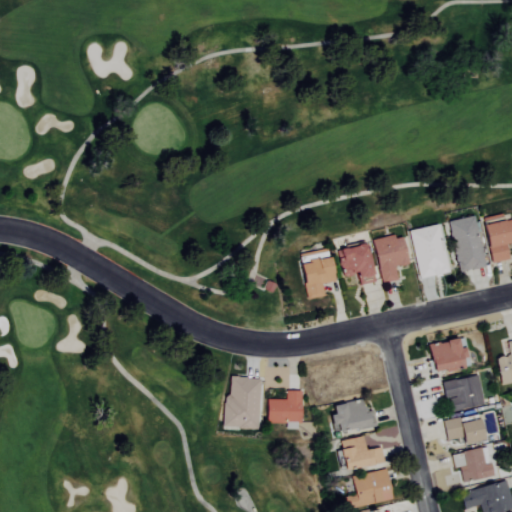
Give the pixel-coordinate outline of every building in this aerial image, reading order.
[(446,222),(454,273),(481,269),(472,217),(446,222)] [(488,264),(506,260),(503,244),(511,242),(511,231),(510,219),(480,224),(488,264)] [(414,279),(444,275),(437,226),(407,230),(414,279)] [(395,281),(392,268),(405,265),(399,235),(369,241),(378,284),(395,281)] [(339,278),(353,275),(355,287),(370,284),(363,244),(333,249),(339,278)] [(303,300),(321,297),(319,282),(329,281),(325,259),(297,264),(303,300)] [(423,347),(430,375),(466,367),(461,348),(455,349),(453,340),(423,347)] [(511,382),(511,340),(502,344),(505,355),(491,360),(499,387),(511,382)] [(480,407),(476,377),(440,382),(444,412),(480,407)] [(256,379),(223,378),(222,428),(255,429),(256,379)] [(283,400),(263,400),(263,422),(282,423),(282,429),(296,430),(297,392),(283,391),(283,400)] [(365,428),(361,403),(327,407),(331,433),(365,428)] [(439,422),(443,441),(457,439),(458,445),(479,441),(476,421),(456,424),(455,419),(439,422)] [(361,451),(359,437),(335,441),(340,471),(381,465),(378,448),(361,451)] [(456,468),(460,484),(490,477),(483,448),(448,456),(452,469),(456,468)] [(344,510),(389,500),(382,471),(348,479),(351,496),(342,498),(344,510)] [(502,511),(511,509),(502,481),(456,496),(460,511),(476,506),(477,511),(502,511)]
